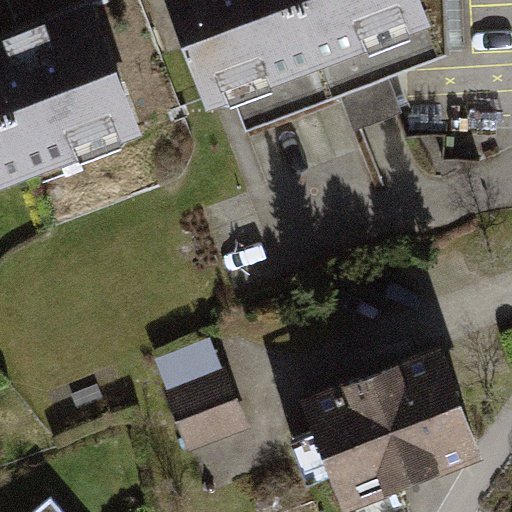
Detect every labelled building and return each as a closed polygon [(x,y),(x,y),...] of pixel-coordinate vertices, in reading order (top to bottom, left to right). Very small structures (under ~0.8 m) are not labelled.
[(87,0),(77,0),(0,29),(0,181),(137,130),(87,0)] [(170,0),(204,94),(238,87),(251,125),(454,49),(452,0),(170,0)] [(209,335),(151,358),(187,451),(245,428),(209,335)] [(441,341),(304,394),(355,504),(488,453),(441,341)] [(75,511),(57,491),(32,511),(75,511)]
